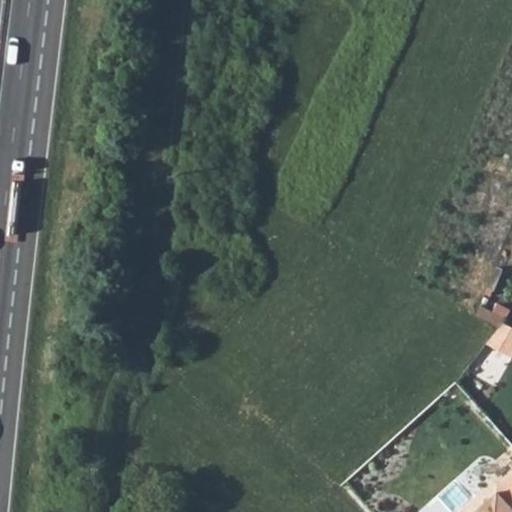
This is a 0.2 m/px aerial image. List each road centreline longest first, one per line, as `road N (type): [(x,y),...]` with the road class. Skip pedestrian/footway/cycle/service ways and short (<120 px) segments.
road 1 (track): [(175,0),(134,374),(113,411),(108,511)]
road 2 (trunk): [(0,505),(58,0)]
road 3 (trunk): [(0,269),(30,0)]
